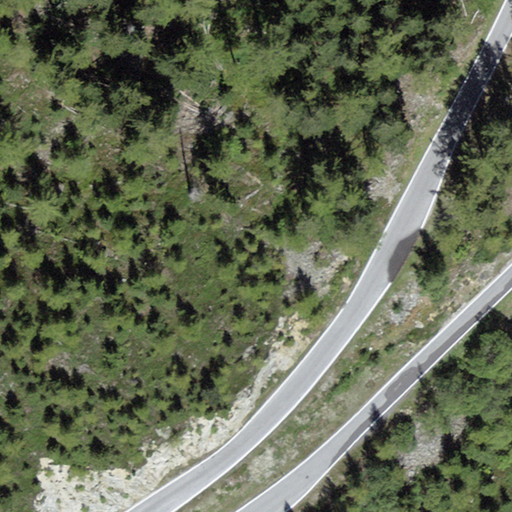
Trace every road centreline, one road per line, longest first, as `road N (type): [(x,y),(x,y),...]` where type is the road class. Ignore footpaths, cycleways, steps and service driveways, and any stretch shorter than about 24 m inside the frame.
road 1 (unclassified): [(511,13),(347,324),(230,454),(149,511)]
road 2 (unclassified): [(256,511),(511,277)]
